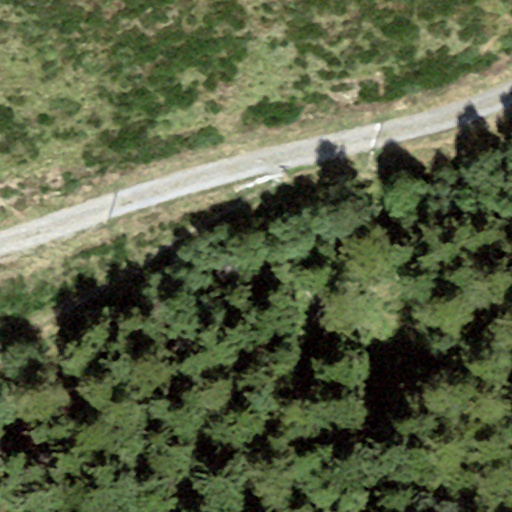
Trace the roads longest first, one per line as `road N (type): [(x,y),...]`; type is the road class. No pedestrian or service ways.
road 1 (track): [(0,241),(297,156)]
road 2 (track): [(297,156),(398,131),(511,87)]
